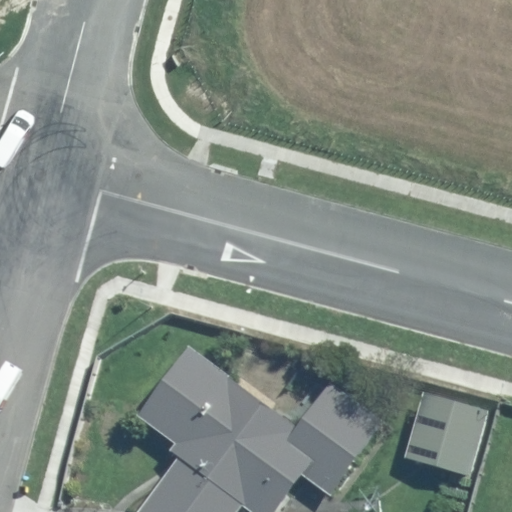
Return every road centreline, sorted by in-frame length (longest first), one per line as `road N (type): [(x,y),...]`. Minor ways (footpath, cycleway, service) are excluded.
road 1 (residential): [(42,176),(511,301)]
road 2 (residential): [(42,176),(88,0)]
road 3 (residential): [(0,341),(42,176)]
